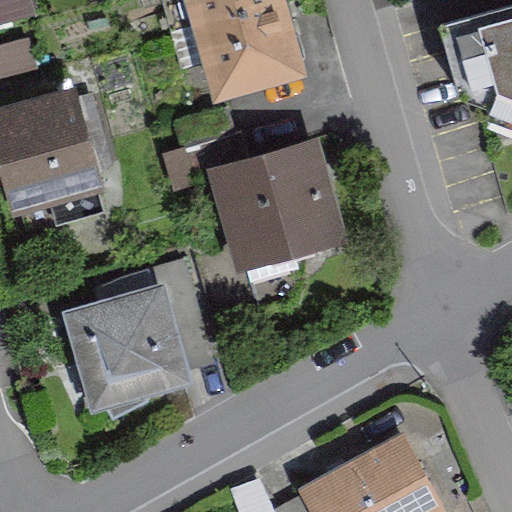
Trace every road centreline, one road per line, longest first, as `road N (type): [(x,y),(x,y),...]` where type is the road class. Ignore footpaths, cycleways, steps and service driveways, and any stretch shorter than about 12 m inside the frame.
road 1 (residential): [(437,311),(85,511)]
road 2 (residential): [(437,311),(349,0)]
road 3 (residential): [(511,485),(437,311)]
